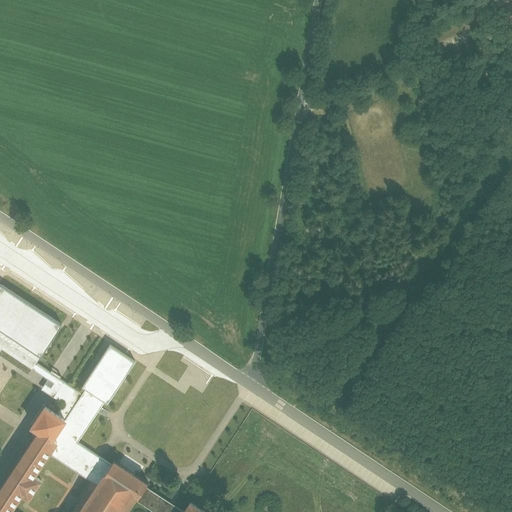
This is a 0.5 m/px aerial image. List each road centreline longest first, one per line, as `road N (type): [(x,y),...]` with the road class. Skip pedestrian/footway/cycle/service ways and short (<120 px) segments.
road 1 (unclassified): [(247,382),(314,0)]
road 2 (unclassified): [(247,382),(0,214)]
road 3 (unclassified): [(443,511),(247,382)]
